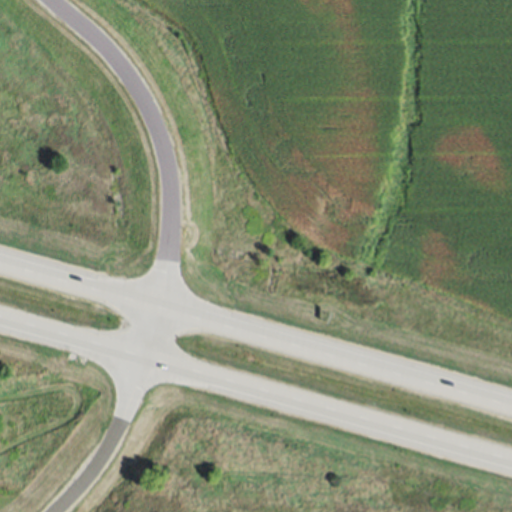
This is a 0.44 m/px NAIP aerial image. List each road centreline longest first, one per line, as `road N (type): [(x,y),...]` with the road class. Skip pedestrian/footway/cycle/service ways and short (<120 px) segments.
road 1 (residential): [(57,511),(87,480),(132,397),(163,296),(173,199),(167,158),(132,82),(107,48),(47,0)]
road 2 (trunk): [(511,406),(0,263)]
road 3 (trunk): [(0,323),(511,461)]
